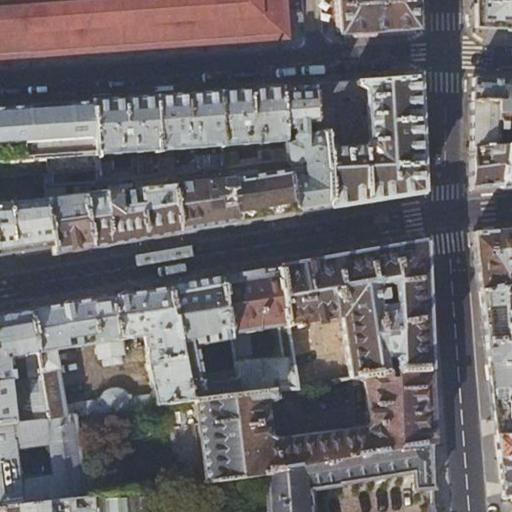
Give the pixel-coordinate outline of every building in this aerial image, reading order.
[(0,0),(0,56),(1,57),(6,56),(62,52),(71,52),(120,48),(165,45),(227,41),(285,37),(281,0),(0,0)] [(339,0),(342,33),(378,30),(416,28),(416,21),(415,0),(339,0)] [(511,0),(474,0),(475,26),(477,26),(501,27),(508,27),(508,30),(511,29),(511,0)] [(315,121),(316,128),(318,132),(318,133),(324,132),(328,209),(375,201),(418,194),(421,190),(418,122),(418,119),(417,74),(416,74),(415,74),(415,73),(406,73),(380,75),(364,75),(364,81),(313,85),(315,121)] [(471,92),(471,103),(497,102),(497,114),(510,113),(510,124),(511,124),(511,102),(504,102),(504,79),(494,79),(471,79),(471,92)] [(292,86),(280,87),(284,142),(286,160),(293,215),(317,211),(328,209),(324,132),(318,133),(318,132),(305,136),(304,121),(315,121),(313,85),(292,86)] [(284,142),(280,87),(239,90),(218,92),(222,146),(224,168),(286,160),(284,142)] [(160,175),(172,174),(224,168),(222,146),(218,92),(186,94),(154,96),(159,150),(160,175)] [(131,178),(160,175),(159,150),(154,96),(130,98),(92,101),(96,182),(120,179),(131,178)] [(64,102),(40,104),(45,174),(55,173),(56,185),(84,183),(96,182),(92,101),(64,102)] [(506,124),(510,124),(510,113),(497,114),(497,102),(471,103),(470,141),(470,152),(506,148),(507,143),(507,133),(499,133),(499,123),(507,123),(506,124)] [(0,106),(0,176),(45,174),(40,104),(24,105),(0,106)] [(511,124),(510,124),(506,124),(507,133),(507,143),(506,148),(502,189),(511,187),(511,124)] [(502,189),(506,148),(470,152),(470,161),(469,190),(471,192),(490,190),(502,189)] [(224,168),(172,174),(179,234),(250,222),(293,215),(286,160),(224,168)] [(179,234),(172,174),(160,175),(131,178),(132,189),(133,189),(133,191),(137,191),(139,206),(126,207),(125,192),(128,192),(128,190),(121,191),(120,179),(96,182),(84,183),(91,249),(144,240),(179,234)] [(91,249),(84,183),(56,185),(45,186),(46,199),(53,247),(54,255),(76,251),(91,249)] [(46,199),(0,204),(0,254),(22,252),(52,247),(53,247),(46,199)] [(479,292),(511,288),(511,229),(485,232),(472,233),(475,255),(477,276),(479,292)] [(422,246),(420,244),(330,259),(297,265),(277,268),(286,326),(340,317),(346,353),(292,363),(296,387),(355,378),(387,374),(386,365),(395,364),(396,373),(428,370),(424,288),(422,246)] [(277,268),(249,273),(219,278),(230,341),(235,370),(239,395),(274,390),(296,387),(292,363),(286,326),(277,268)] [(192,282),(168,286),(180,355),(188,401),(195,400),(239,395),(235,370),(199,375),(195,347),(230,341),(219,278),(192,282)] [(67,303),(29,310),(47,419),(66,417),(64,408),(54,352),(97,344),(99,359),(102,358),(103,367),(106,368),(119,366),(121,363),(120,356),(123,355),(121,341),(134,339),(135,348),(144,347),(147,360),(180,355),(168,286),(101,298),(67,303)] [(511,288),(479,292),(482,322),(485,343),(511,344),(511,288)] [(0,424),(47,419),(29,310),(17,312),(0,314),(0,424)] [(511,344),(485,343),(494,428),(498,458),(511,459),(511,344)] [(188,401),(180,355),(147,360),(153,396),(132,398),(131,395),(128,396),(127,394),(123,392),(118,390),(116,390),(111,391),(108,392),(104,395),(101,399),(98,399),(98,402),(72,404),(64,408),(66,417),(73,416),(169,404),(188,401)] [(428,370),(396,373),(387,374),(355,378),(363,380),(369,424),(363,431),(296,439),(299,466),(431,444),(429,400),(428,370)] [(274,390),(239,395),(195,400),(197,416),(197,424),(192,425),(195,461),(202,461),(204,483),(263,476),(264,476),(264,472),(299,466),(296,439),(275,441),(267,439),(262,401),(265,400),(268,401),(271,401),(275,398),(274,390)] [(195,400),(188,401),(169,404),(171,420),(197,416),(195,400)] [(0,508),(84,498),(73,416),(47,419),(0,424),(0,508)] [(339,485),(413,473),(414,490),(433,489),(431,444),(299,466),(264,472),(264,476),(263,476),(265,511),(155,511),(153,489),(131,492),(132,511),(312,511),(311,491),(339,486),(339,485)] [(511,459),(498,458),(500,476),(503,497),(511,497),(511,459)] [(132,511),(131,492),(84,498),(0,508),(0,511),(132,511)] [(511,511),(511,497),(503,497),(503,498),(511,504),(511,511)]
